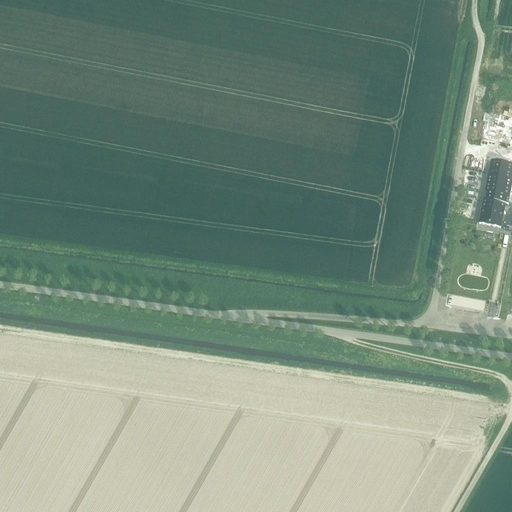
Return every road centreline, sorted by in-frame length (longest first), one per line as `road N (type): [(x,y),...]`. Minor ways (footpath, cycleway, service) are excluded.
road 1 (unclassified): [(430,326),(482,39)]
road 2 (unclassified): [(230,317),(511,357)]
road 3 (unclassified): [(0,284),(230,317)]
road 4 (unclassified): [(230,317),(266,312),(430,326)]
road 5 (track): [(511,387),(499,376),(338,333)]
